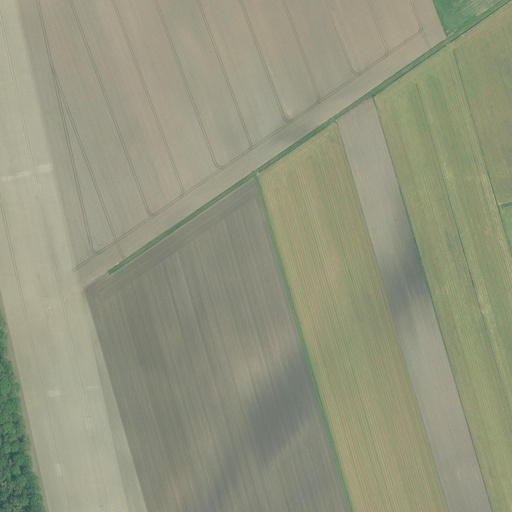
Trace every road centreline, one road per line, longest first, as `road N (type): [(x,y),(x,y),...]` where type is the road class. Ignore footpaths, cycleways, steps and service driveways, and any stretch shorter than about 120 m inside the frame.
road 1 (track): [(508,0),(114,269)]
road 2 (track): [(0,374),(30,511)]
